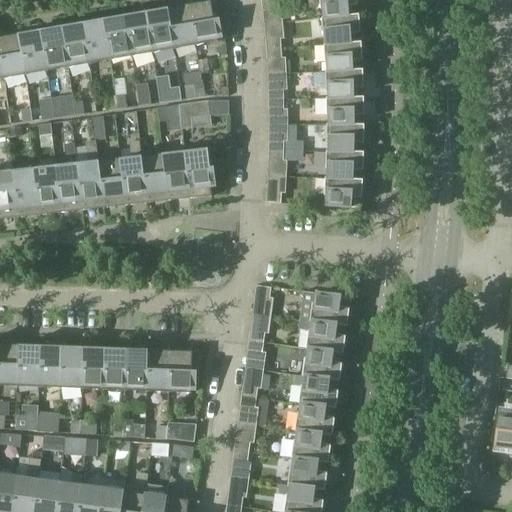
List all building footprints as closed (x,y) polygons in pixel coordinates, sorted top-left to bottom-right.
[(278,8),(277,0),(262,0),(263,10),(278,8)] [(324,10),(325,19),(354,16),(353,7),(358,6),(357,0),(319,0),(321,10),(324,10)] [(214,22),(211,2),(189,6),(196,42),(195,43),(195,47),(197,46),(216,39),(217,43),(218,43),(218,39),(221,38),(218,21),(214,22)] [(189,6),(168,9),(174,46),(174,47),(174,50),(175,50),(195,43),(196,42),(189,6)] [(155,54),(174,47),(174,46),(168,9),(147,13),(154,50),(152,50),(153,54),(155,54)] [(147,13),(125,17),(132,53),(131,54),(132,58),(133,57),(152,50),(154,50),(147,13)] [(326,36),(327,45),(327,46),(356,44),(356,43),(356,34),(361,34),(359,15),(354,16),(325,19),(322,19),(323,37),(326,36)] [(111,57),(110,58),(110,62),(112,61),(131,54),(132,53),(125,17),(104,21),(111,57)] [(104,21),(83,24),(90,61),(88,61),(89,65),(91,65),(110,58),(111,57),(104,21)] [(83,24),(61,28),(69,65),(67,65),(68,69),(69,69),(88,61),(90,61),(83,24)] [(61,28),(40,32),(47,68),(46,69),(46,73),(48,72),(67,65),(69,65),(61,28)] [(40,32),(19,35),(26,72),(25,73),(25,76),(27,76),(46,69),(47,68),(40,32)] [(19,35),(0,38),(0,52),(4,76),(3,76),(4,80),(5,80),(25,73),(26,72),(19,35)] [(266,41),(266,50),(282,49),(281,40),(266,41)] [(328,63),(329,72),(329,73),(358,71),(358,70),(358,62),(363,61),(362,43),(356,43),(356,44),(327,46),(327,45),(324,45),(325,63),(328,63)] [(283,59),(282,49),(266,50),(267,60),(283,59)] [(329,90),(330,99),(359,99),(359,98),(359,89),(364,89),(363,70),(358,70),(358,71),(329,73),(329,72),(326,72),(326,90),(329,90)] [(136,86),(139,107),(151,105),(148,84),(136,86)] [(204,85),(186,88),(188,100),(206,97),(204,85)] [(180,88),(158,91),(160,104),(182,101),(180,88)] [(269,91),(269,101),(285,100),(284,91),(269,91)] [(125,96),(116,97),(118,110),(127,109),(125,96)] [(118,110),(116,97),(107,98),(109,111),(118,110)] [(330,117),(330,125),(330,126),(359,126),(359,125),(359,116),(365,117),(364,98),(359,98),(359,99),(330,99),(327,99),(327,117),(330,117)] [(59,100),(52,101),(52,107),(54,119),(62,118),(59,100)] [(285,110),(285,100),(269,101),(269,110),(285,110)] [(75,116),(84,115),(82,102),(73,103),(75,116)] [(208,103),(180,106),(181,118),(182,130),(192,129),(191,119),(210,117),(208,103)] [(170,119),(180,118),(181,118),(180,106),(179,106),(169,108),(170,119)] [(52,107),(40,109),(42,121),(54,119),(52,107)] [(33,122),(31,109),(22,110),(23,123),(33,122)] [(104,120),(94,121),(95,133),(105,132),(104,120)] [(51,125),(39,127),(40,136),(52,134),(51,125)] [(330,143),(330,152),(330,153),(359,154),(359,153),(359,144),(364,144),(365,125),(359,125),(359,126),(330,126),(330,125),(327,125),(327,143),(330,143)] [(21,129),(9,131),(10,138),(22,136),(21,129)] [(131,158),(120,160),(125,203),(124,203),(125,207),(126,207),(146,201),(147,201),(142,157),(140,142),(129,143),(131,158)] [(269,142),(269,151),(284,152),(285,142),(269,142)] [(68,165),(56,167),(61,210),(60,210),(60,214),(61,214),(62,214),(81,208),(82,208),(77,164),(76,149),(75,144),(66,145),(68,165)] [(86,147),(76,149),(77,164),(82,208),(81,208),(82,212),(83,212),(84,212),(103,206),(104,205),(99,162),(88,163),(86,147)] [(207,150),(185,152),(190,196),(189,196),(189,200),(191,200),(210,194),(211,197),(212,197),(211,187),(215,187),(213,170),(209,170),(207,150)] [(284,161),(284,152),(269,151),(269,161),(284,161)] [(185,152),(163,155),(168,198),(167,198),(168,202),(169,202),(189,196),(190,196),(185,152)] [(364,153),(359,153),(359,154),(330,153),(330,152),(327,152),(326,170),(329,170),(329,179),(329,180),(358,181),(358,180),(359,171),(364,172),(364,153)] [(163,155),(142,157),(147,201),(146,201),(146,205),(148,204),(167,198),(168,198),(163,155)] [(105,209),(124,203),(125,203),(120,160),(99,162),(104,205),(103,206),(103,209),(105,209)] [(56,167),(34,169),(39,213),(38,213),(39,217),(41,216),(60,210),(61,210),(56,167)] [(19,219),(38,213),(39,213),(34,169),(13,172),(18,215),(17,215),(17,219),(19,219)] [(0,220),(17,215),(18,215),(13,172),(0,173),(0,220)] [(363,181),(358,180),(358,181),(329,180),(329,179),(326,179),(324,196),(328,197),(327,207),(361,210),(362,208),(356,208),(357,199),(362,199),(363,181)] [(266,204),(282,204),(282,194),(267,193),(266,204)] [(256,286),(255,297),(270,299),(272,288),(256,286)] [(310,323),(313,323),(313,322),(342,326),(342,327),(347,328),(350,309),(345,308),(346,299),(351,299),(304,292),(300,321),(310,323)] [(339,353),(339,354),(344,355),(346,336),(341,336),(342,327),(342,326),(313,322),(313,323),(310,323),(300,321),(298,331),(309,332),(306,350),(309,350),(309,349),(339,353)] [(250,332),(249,340),(265,343),(266,334),(250,332)] [(263,353),(265,343),(249,340),(248,351),(263,353)] [(0,386),(17,384),(18,384),(19,346),(0,345),(0,386)] [(18,388),(38,385),(39,384),(41,347),(19,346),(18,384),(17,384),(17,388),(18,388)] [(40,388),(60,385),(61,385),(62,348),(41,347),(39,384),(38,385),(38,388),(40,388)] [(84,349),(62,348),(61,385),(60,385),(60,389),(62,389),(82,386),(84,349)] [(83,390),(103,387),(104,387),(105,349),(84,349),(82,386),(81,390),(83,390)] [(105,391),(125,388),(126,388),(127,350),(105,349),(104,387),(103,387),(103,391),(105,391)] [(302,377),(306,378),(306,376),(335,381),(335,382),(340,382),(343,364),(337,363),(339,354),(339,353),(309,349),(309,350),(308,359),(305,359),(303,377),(302,377)] [(126,392),(146,389),(147,389),(149,351),(127,350),(126,388),(125,388),(125,392),(126,392)] [(148,392),(168,389),(169,389),(170,352),(149,351),(147,389),(146,389),(146,392),(148,392)] [(192,353),(170,352),(169,389),(168,389),(168,393),(169,393),(190,390),(189,394),(191,394),(191,390),(195,390),(196,373),(192,373),(192,353)] [(248,374),(246,388),(259,390),(267,391),(269,376),(248,374)] [(334,390),(335,382),(335,381),(306,376),(306,378),(302,377),(303,377),(295,376),(294,386),(301,387),(299,405),(302,405),(302,404),(331,408),(331,409),(336,410),(339,391),(334,390)] [(243,388),(242,396),(258,399),(259,390),(246,388),(243,388)] [(242,396),(240,405),(257,407),(258,399),(242,396)] [(295,432),(298,432),(328,436),(333,437),(335,418),(330,418),(331,409),(331,408),(302,404),(302,405),(301,414),(298,413),(295,432)] [(511,414),(500,413),(496,448),(511,450),(511,414)] [(29,431),(38,432),(38,419),(30,418),(29,431)] [(48,419),(38,419),(38,432),(47,433),(48,419)] [(72,434),(81,435),(81,422),(72,421),(72,434)] [(90,422),(81,422),(81,435),(90,435),(90,422)] [(114,437),(124,437),(124,424),(115,424),(114,437)] [(133,425),(124,424),(124,437),(133,438),(133,425)] [(167,427),(167,440),(175,441),(195,443),(197,425),(167,424),(167,427)] [(157,440),(167,440),(167,427),(158,426),(157,440)] [(291,459),(295,460),(295,459),(324,463),(324,464),(329,464),(332,446),(326,445),(328,436),(298,432),(297,441),(294,441),(291,459)] [(0,444),(19,448),(20,443),(21,436),(21,435),(0,433),(0,444)] [(43,437),(43,451),(51,452),(64,453),(65,439),(52,438),(43,437)] [(86,450),(88,440),(87,440),(71,439),(71,449),(86,450)] [(86,450),(87,450),(86,457),(97,458),(98,441),(88,440),(86,450)] [(236,441),(234,450),(250,452),(251,444),(236,441)] [(118,442),(118,450),(130,451),(130,443),(118,442)] [(152,457),(168,458),(169,445),(152,444),(152,457)] [(174,446),(173,457),(182,459),(184,447),(174,446)] [(249,462),(250,452),(234,450),(233,460),(249,462)] [(34,511),(39,481),(41,460),(30,459),(27,480),(17,478),(12,511),(34,511)] [(320,490),(320,491),(325,492),(328,473),(323,472),(324,464),(324,463),(295,459),(295,460),(293,469),(290,468),(288,485),(291,486),(320,490)] [(0,511),(12,511),(17,478),(18,470),(0,467),(0,511)] [(134,494),(124,493),(121,511),(143,511),(146,496),(147,485),(148,475),(137,473),(134,494)] [(78,511),(81,487),(82,476),(71,475),(70,485),(60,484),(56,511),(78,511)] [(121,511),(124,493),(126,483),(104,480),(103,490),(99,511),(121,511)] [(56,511),(60,484),(39,481),(34,511),(56,511)] [(284,511),(322,511),(324,501),(319,500),(320,491),(320,490),(291,486),(288,485),(281,484),(280,495),(286,495),(284,511)] [(165,511),(167,498),(168,488),(147,485),(146,496),(143,511),(165,511)] [(99,511),(103,490),(81,487),(78,511),(99,511)] [(228,496),(227,505),(243,507),(244,498),(228,496)] [(187,511),(189,501),(167,498),(165,511),(187,511)]
